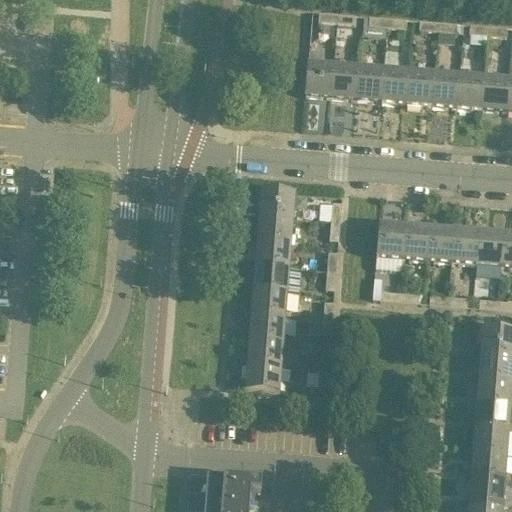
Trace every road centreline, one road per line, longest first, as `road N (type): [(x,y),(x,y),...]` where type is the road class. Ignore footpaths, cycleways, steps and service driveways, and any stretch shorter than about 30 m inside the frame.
road 1 (residential): [(511,187),(165,160)]
road 2 (residential): [(144,455),(165,160)]
road 3 (residential): [(137,158),(120,306),(66,401)]
road 4 (residential): [(165,160),(186,0)]
road 5 (residential): [(154,0),(137,158)]
road 6 (residential): [(66,401),(25,465),(21,511)]
